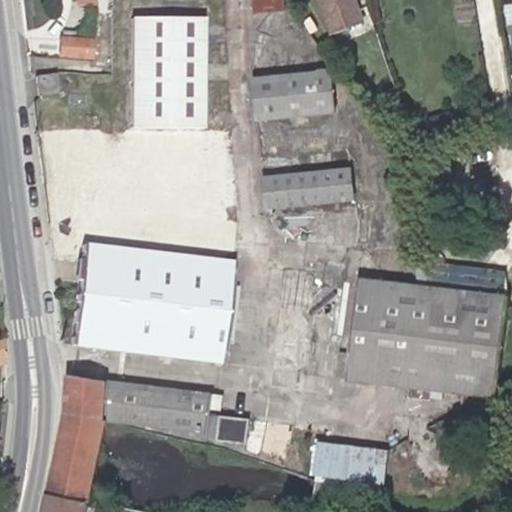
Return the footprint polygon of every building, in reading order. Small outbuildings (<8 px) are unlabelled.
[(284,13),(283,0),(251,0),(253,15),(284,13)] [(355,0),(320,0),(334,35),(365,23),(355,0)] [(130,18),(128,130),(200,130),(201,19),(130,18)] [(56,57),(90,58),(90,42),(58,40),(56,57)] [(252,69),(253,87),(327,78),(325,60),(252,69)] [(33,80),(35,99),(56,97),(54,78),(33,80)] [(327,78),(253,87),(257,118),(330,110),(327,78)] [(95,166),(131,164),(129,133),(93,136),(95,166)] [(262,161),(263,177),(352,168),(350,151),(262,161)] [(352,168),(263,177),(266,209),(355,200),(352,168)] [(82,247),(68,346),(220,364),(231,284),(233,266),(222,264),(82,247)] [(345,380),(497,399),(501,358),(508,299),(413,288),(356,281),(345,380)] [(238,286),(231,284),(223,345),(230,345),(238,286)] [(193,362),(126,354),(126,363),(192,371),(193,362)] [(88,502),(111,424),(207,438),(210,418),(213,395),(100,379),(99,382),(65,376),(66,413),(49,493),(88,502)] [(221,420),(210,418),(207,438),(218,439),(221,420)] [(241,447),(247,448),(246,453),(290,470),(296,431),(250,425),(221,420),(218,439),(217,443),(234,445),(234,449),(241,450),(241,447)] [(345,477),(347,477),(378,482),(384,483),(389,450),(349,442),(345,477)] [(338,449),(336,449),(314,444),(308,474),(330,478),(331,478),(332,474),(335,462),(338,449)] [(331,478),(330,478),(329,485),(377,494),(378,482),(347,477),(345,477),(332,474),(331,478)] [(49,493),(43,511),(85,511),(88,502),(49,493)]
